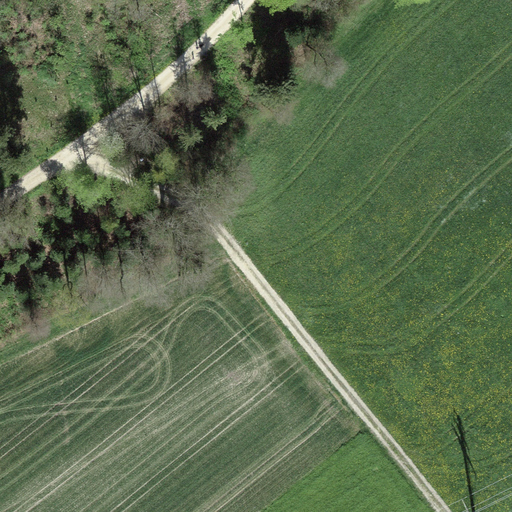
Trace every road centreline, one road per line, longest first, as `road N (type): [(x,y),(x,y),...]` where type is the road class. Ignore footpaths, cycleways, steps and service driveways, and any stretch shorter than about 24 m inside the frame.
road 1 (track): [(64,156),(172,197),(207,221),(440,511)]
road 2 (track): [(0,200),(195,56),(244,0)]
